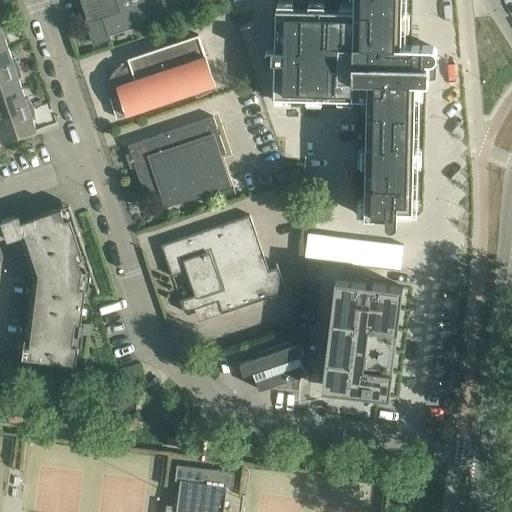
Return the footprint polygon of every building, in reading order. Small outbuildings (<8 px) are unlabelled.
[(110,38),(109,35),(211,0),(82,0),(89,18),(85,19),(93,44),(110,38)] [(265,53),(265,57),(265,58),(266,58),(267,59),(267,60),(268,60),(269,61),(270,61),(274,61),(273,96),(367,99),(416,100),(416,82),(426,82),(427,82),(428,82),(428,81),(429,80),(429,67),(429,66),(429,65),(428,65),(428,64),(427,64),(426,64),(426,61),(431,61),(432,60),(433,60),(434,59),(435,58),(436,57),(436,56),(437,55),(437,52),(437,51),(436,50),(436,49),(435,48),(434,47),(433,46),(432,46),(431,46),(430,46),(415,45),(415,34),(401,34),(402,0),(353,0),(354,10),(276,8),(275,49),(271,49),(269,49),(269,50),(268,50),(267,51),(266,51),(266,52),(265,53)] [(0,27),(0,50),(8,48),(5,37),(7,36),(6,26),(6,25),(0,27)] [(122,67),(121,65),(117,67),(116,68),(114,70),(112,74),(110,78),(108,82),(108,84),(108,86),(108,91),(109,95),(110,97),(112,97),(119,116),(117,117),(117,118),(215,85),(198,34),(128,58),(130,65),(122,67)] [(0,50),(0,72),(20,66),(19,66),(15,57),(12,58),(8,48),(0,50)] [(20,66),(0,72),(0,95),(22,88),(19,78),(21,77),(20,67),(20,66)] [(0,95),(0,118),(34,107),(34,106),(33,107),(28,98),(26,99),(22,88),(0,95)] [(366,145),(364,216),(386,217),(386,220),(386,221),(386,222),(386,223),(386,224),(387,224),(388,225),(388,226),(389,226),(390,226),(391,227),(392,227),(393,226),(394,226),(395,225),(396,225),(396,224),(397,223),(397,222),(397,209),(398,209),(413,209),(416,100),(367,99),(366,145)] [(35,118),(34,108),(34,107),(0,118),(0,134),(2,141),(36,130),(32,119),(35,118)] [(167,202),(227,182),(218,156),(226,153),(213,116),(128,145),(144,194),(162,188),(167,202)] [(11,216),(1,220),(2,223),(7,238),(8,239),(9,239),(14,256),(25,252),(33,274),(33,276),(25,337),(24,345),(22,357),(76,364),(78,345),(72,345),(74,334),(79,335),(80,333),(74,333),(75,322),(81,323),(85,288),(89,289),(91,269),(91,268),(80,235),(79,231),(74,216),(71,209),(69,204),(54,209),(54,210),(37,216),(31,218),(28,210),(11,216)] [(283,284),(283,282),(277,262),(275,263),(277,267),(269,270),(250,214),(161,244),(172,276),(188,270),(197,294),(180,300),(184,312),(218,300),(222,313),(276,294),(278,293),(280,292),(281,290),(282,288),(283,286),(283,284)] [(336,278),(322,388),(341,390),(390,396),(403,286),(341,279),(336,278)] [(304,353),(300,342),(291,345),(289,341),(259,352),(260,356),(240,363),(244,374),(253,371),(259,389),(273,384),(299,387),(301,375),(305,373),(299,355),(304,353)] [(232,487),(234,471),(177,464),(175,480),(180,480),(177,504),(173,504),(171,511),(227,511),(228,507),(224,506),(227,486),(232,487)]
